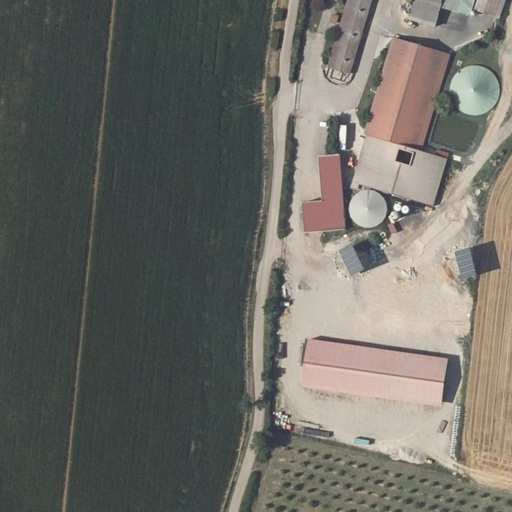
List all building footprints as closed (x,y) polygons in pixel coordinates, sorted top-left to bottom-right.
[(345,0),(324,67),(328,67),(350,0),(345,0)] [(370,0),(350,0),(328,67),(347,75),(370,0)] [(442,2),(433,0),(416,0),(414,10),(438,17),(442,2)] [(504,0),(478,0),(476,8),(500,16),(504,0)] [(336,23),(337,15),(329,14),(328,22),(336,23)] [(423,40),(418,38),(415,46),(420,48),(423,40)] [(393,40),(364,137),(415,151),(443,54),(420,48),(415,46),(393,40)] [(450,112),(494,113),(495,70),(451,69),(450,112)] [(445,160),(415,151),(364,137),(351,184),(431,207),(445,160)] [(301,206),(304,237),(344,233),(337,157),(316,160),(321,204),(301,206)] [(387,199),(353,189),(344,219),(378,229),(387,199)] [(445,364),(305,344),(300,381),(440,402),(445,364)] [(277,378),(280,365),(273,364),(270,377),(277,378)] [(276,394),(276,416),(269,416),(269,427),(275,427),(275,417),(283,418),(283,395),(276,394)]
